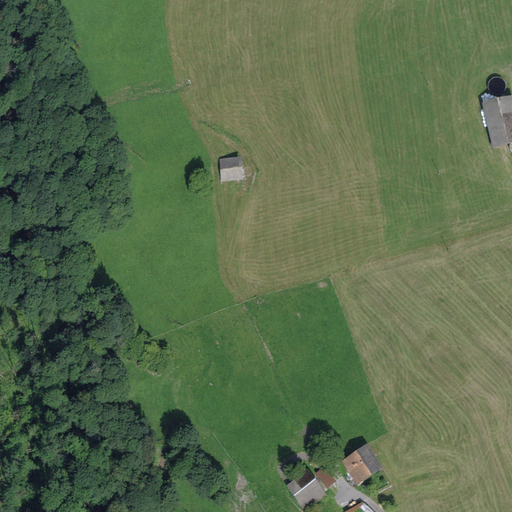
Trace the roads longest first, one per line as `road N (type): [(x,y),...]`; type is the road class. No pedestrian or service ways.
road 1 (track): [(245,181),(228,268),(306,442),(340,480)]
road 2 (track): [(228,268),(213,158),(179,88),(166,0)]
